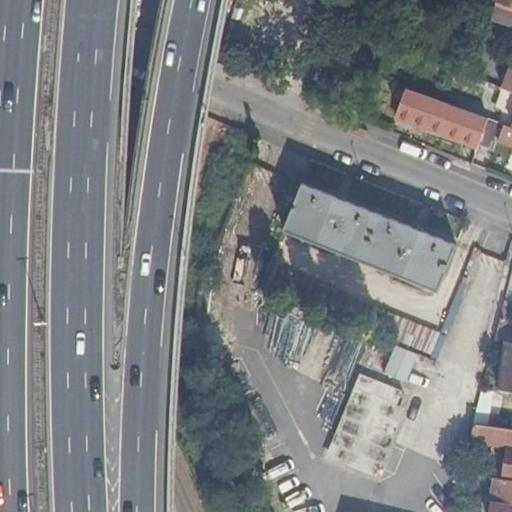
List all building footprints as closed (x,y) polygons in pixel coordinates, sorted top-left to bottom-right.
[(347,0),(339,29),(359,36),(373,0),(347,0)] [(510,24),(511,19),(511,6),(496,1),(491,18),(510,24)] [(331,59),(349,66),(361,36),(359,36),(339,29),(331,59)] [(511,91),(511,62),(503,88),(505,89),(511,91)] [(397,115),(479,146),(489,118),(407,88),(397,115)] [(500,122),(504,124),(511,126),(511,91),(505,89),(499,105),(505,107),(500,122)] [(489,118),(479,146),(493,151),(504,124),(500,122),(489,118)] [(511,126),(504,124),(498,140),(511,145),(511,126)] [(457,244),(303,182),(285,228),(438,290),(457,244)] [(511,310),(511,301),(504,300),(495,339),(504,341),(511,310)] [(511,389),(511,341),(506,341),(499,387),(511,389)] [(397,346),(386,375),(410,383),(420,354),(397,346)] [(360,373),(329,448),(337,451),(333,461),(376,479),(400,423),(391,419),(397,405),(403,391),(360,373)] [(505,393),(482,389),(474,422),(500,426),(505,393)] [(406,409),(397,405),(391,419),(400,423),(406,409)] [(511,427),(500,426),(474,422),(470,441),(508,447),(505,472),(511,473),(511,427)] [(337,451),(329,448),(325,457),(333,461),(337,451)] [(511,511),(511,478),(495,476),(494,486),(493,491),(490,511),(511,511)]
